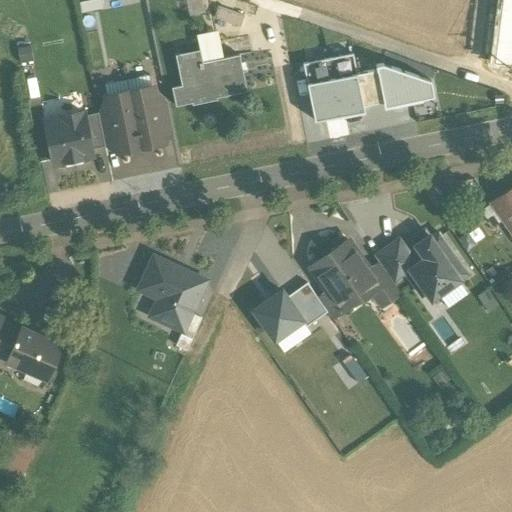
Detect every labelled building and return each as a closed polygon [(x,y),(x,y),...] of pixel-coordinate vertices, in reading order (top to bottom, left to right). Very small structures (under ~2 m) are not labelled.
[(81,12),(101,8),(99,0),(95,0),(79,3),(81,12)] [(511,0),(501,0),(493,59),(511,61),(511,0)] [(216,18),(242,27),(245,17),(220,9),(216,18)] [(220,46),(175,55),(182,86),(171,88),(175,106),(192,103),(192,105),(217,100),(217,97),(246,91),(239,54),(222,57),(220,46)] [(303,64),(307,84),(356,74),(352,54),(303,64)] [(384,109),(433,98),(430,80),(383,64),(376,66),(377,70),(356,74),(307,84),(315,121),(326,119),(326,121),(365,113),(363,105),(383,101),(384,109)] [(152,86),(129,91),(140,147),(163,143),(161,135),(154,102),(155,101),(152,86)] [(129,91),(107,95),(110,110),(116,144),(118,152),(140,147),(129,91)] [(155,101),(154,102),(161,135),(173,133),(166,99),(155,101)] [(110,110),(98,112),(105,146),(116,144),(110,110)] [(84,112),(44,120),(53,164),(93,156),(91,149),(84,115),(84,112)] [(98,112),(84,115),(91,149),(105,146),(98,112)] [(511,187),(491,202),(511,231),(511,187)] [(432,301),(468,275),(438,233),(431,238),(429,235),(415,246),(417,248),(409,254),(418,265),(405,274),(422,297),(426,294),(432,301)] [(379,264),(393,283),(405,274),(418,265),(409,254),(399,239),(377,255),(382,262),(379,264)] [(370,271),(348,241),(311,267),(328,292),(339,306),(340,305),(360,291),(365,298),(380,287),(381,286),(370,271)] [(159,320),(183,331),(190,314),(205,282),(154,259),(141,289),(159,298),(164,309),(159,320)] [(393,283),(379,264),(370,271),(381,286),(380,287),(390,301),(400,294),(393,283)] [(307,328),(328,312),(307,283),(286,298),(302,321),(307,328)] [(255,311),(275,339),(302,321),(286,298),(282,292),(255,311)] [(339,306),(328,292),(318,299),(328,312),(332,318),(344,310),(340,305),(339,306)] [(202,319),(190,314),(176,346),(187,351),(202,319)] [(22,329),(0,319),(0,355),(8,360),(22,329)] [(60,347),(22,329),(8,360),(45,378),(60,347)]
